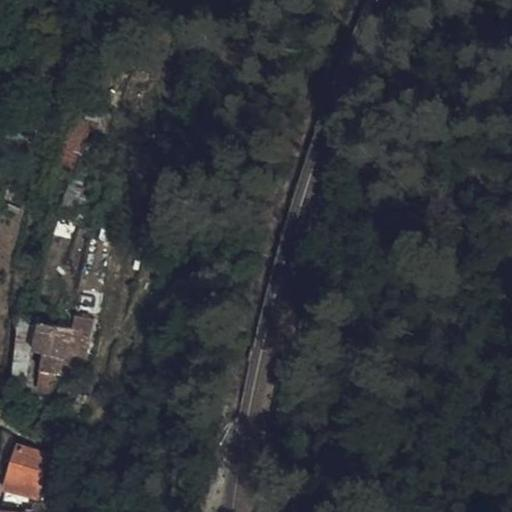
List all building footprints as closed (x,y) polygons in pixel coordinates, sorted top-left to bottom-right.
[(91,120),(93,112),(74,104),(55,155),(71,161),(87,119),(91,120)] [(60,188),(82,196),(85,179),(66,172),(60,188)] [(65,321),(83,324),(86,311),(67,308),(65,321)] [(12,340),(33,344),(35,334),(38,316),(17,311),(12,340)] [(61,337),(65,321),(38,316),(35,334),(61,337)] [(73,370),(83,324),(65,321),(61,337),(54,369),(73,370)] [(35,385),(50,387),(51,368),(54,369),(61,337),(35,334),(33,344),(41,346),(35,385)] [(64,407),(76,408),(81,389),(74,388),(72,398),(66,398),(64,407)] [(5,503),(38,508),(42,482),(39,481),(48,447),(21,442),(5,503)]
